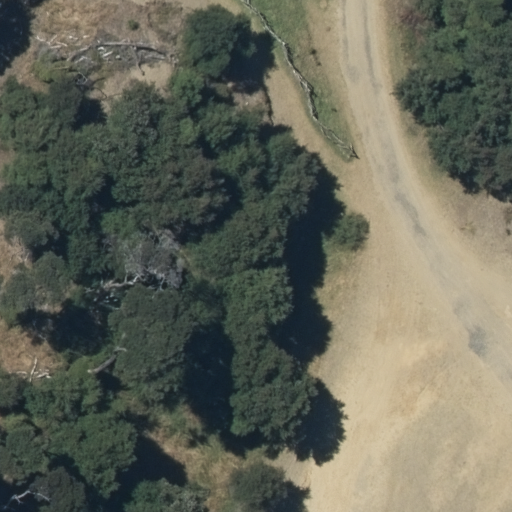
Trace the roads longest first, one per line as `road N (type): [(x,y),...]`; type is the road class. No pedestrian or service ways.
road 1 (track): [(511,261),(330,446),(323,511)]
road 2 (track): [(410,0),(424,142),(511,276)]
